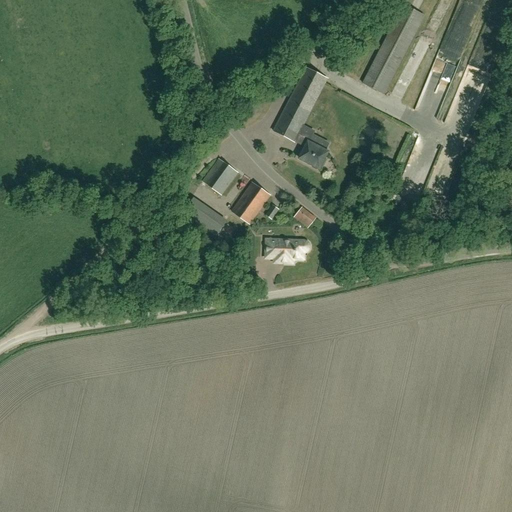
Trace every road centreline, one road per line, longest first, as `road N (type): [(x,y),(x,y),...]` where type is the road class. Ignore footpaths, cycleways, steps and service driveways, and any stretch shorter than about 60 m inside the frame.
road 1 (unclassified): [(0,349),(22,336),(337,283),(388,260)]
road 2 (track): [(196,66),(178,187),(11,340)]
road 3 (unclassified): [(388,260),(340,231),(247,150),(196,66),(181,0)]
road 4 (unclassified): [(511,249),(388,260)]
